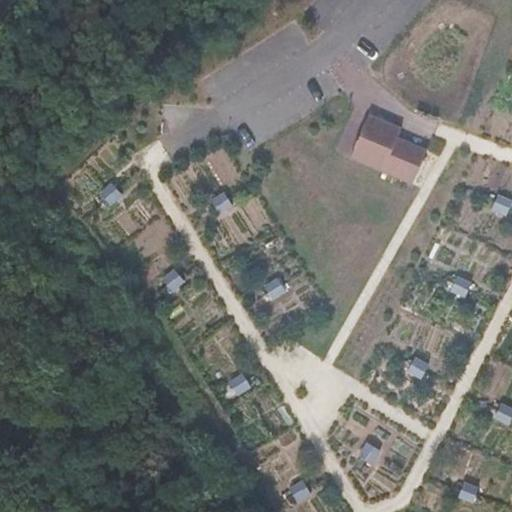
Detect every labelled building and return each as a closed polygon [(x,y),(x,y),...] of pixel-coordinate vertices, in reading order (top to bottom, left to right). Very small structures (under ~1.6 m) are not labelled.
[(402,125),(369,112),(351,157),(412,182),(427,147),(398,135),(402,125)] [(100,192),(114,204),(125,191),(111,179),(100,192)] [(511,202),(511,198),(499,193),(493,208),(507,214),(511,202)] [(472,282),(457,275),(451,290),(465,296),(472,282)] [(430,364),(416,357),(409,371),(422,378),(430,364)] [(511,415),(511,407),(502,403),(496,417),(508,423),(511,415)] [(368,441),(360,454),(373,463),(382,451),(368,441)] [(303,480),(290,487),(298,502),(311,495),(303,480)] [(479,485),(466,481),(460,497),(473,502),(479,485)]
